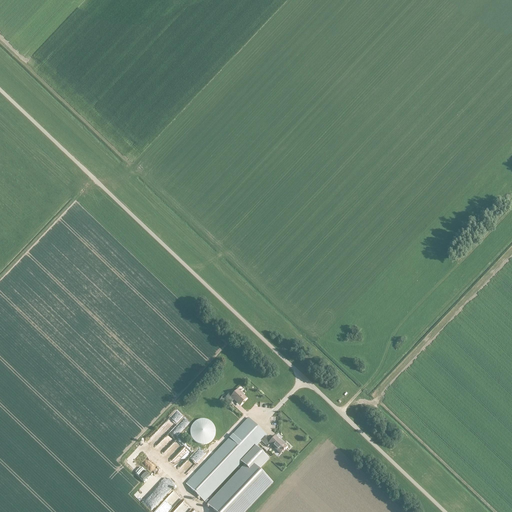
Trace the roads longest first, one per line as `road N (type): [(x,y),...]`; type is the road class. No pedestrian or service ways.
road 1 (tertiary): [(443,511),(0,90)]
road 2 (track): [(511,207),(394,331),(381,366),(339,412)]
